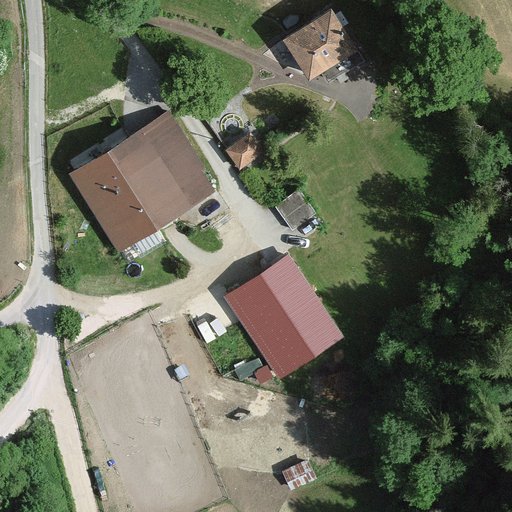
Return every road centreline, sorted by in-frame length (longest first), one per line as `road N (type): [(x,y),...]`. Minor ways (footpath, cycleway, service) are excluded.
road 1 (unclassified): [(34,0),(46,329),(39,375),(0,432)]
road 2 (track): [(39,375),(58,400),(88,511)]
